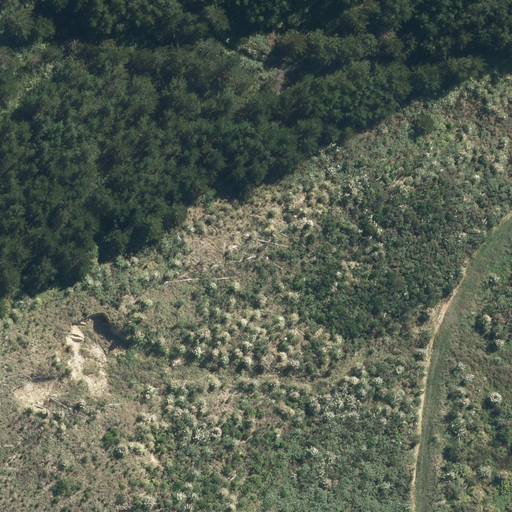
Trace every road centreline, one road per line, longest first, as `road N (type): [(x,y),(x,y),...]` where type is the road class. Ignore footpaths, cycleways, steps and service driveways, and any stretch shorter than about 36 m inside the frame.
road 1 (track): [(511,49),(287,66),(216,34),(180,0)]
road 2 (track): [(511,232),(455,308),(416,444),(418,511)]
